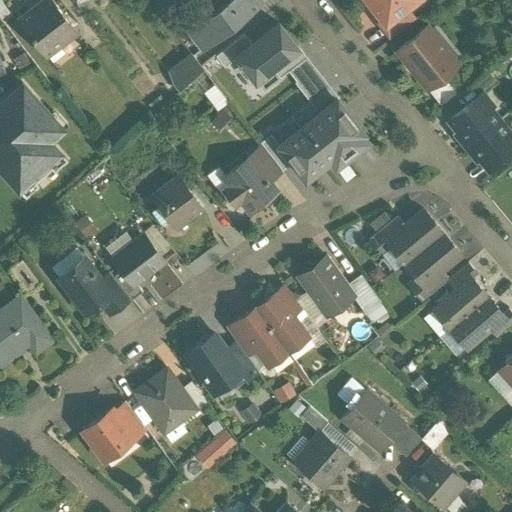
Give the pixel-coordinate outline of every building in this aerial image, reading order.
[(52,0),(43,0),(18,20),(45,55),(76,31),(52,0)] [(226,0),(191,27),(206,46),(262,2),(260,0),(226,0)] [(367,0),(385,22),(413,0),(367,0)] [(299,47),(279,21),(251,42),(234,55),(254,81),(256,79),(299,47)] [(458,64),(426,24),(397,48),(428,88),(458,64)] [(234,55),(251,42),(244,33),(215,55),(222,64),(234,55)] [(306,57),(299,47),(256,79),(264,89),(289,70),(306,57)] [(192,54),(173,68),(168,70),(173,83),(179,91),(204,69),(192,54)] [(320,111),(337,98),(306,57),(289,70),(320,111)] [(22,82),(0,101),(0,168),(26,197),(67,159),(50,140),(64,128),(22,82)] [(208,91),(218,107),(226,102),(217,86),(208,91)] [(479,96),(450,119),(470,143),(498,120),(479,96)] [(369,139),(337,98),(320,111),(278,144),(292,162),(305,178),(329,159),(334,166),(369,139)] [(511,149),(511,137),(498,120),(470,143),(489,168),(511,149)] [(260,142),(262,143),(277,163),(282,169),(292,162),(278,144),(270,134),(260,142)] [(262,143),(248,154),(264,174),(277,163),(262,143)] [(247,156),(228,171),(235,180),(229,186),(227,189),(227,193),(229,196),(231,198),(235,200),(238,199),(241,198),(250,210),(263,200),(262,198),(275,189),(264,174),(248,154),(246,155),(247,156)] [(346,182),(355,175),(346,164),(337,170),(346,182)] [(178,175),(152,193),(175,226),(184,220),(186,220),(192,217),(192,214),(201,207),(178,175)] [(460,253),(423,208),(404,224),(386,239),(391,246),(417,277),(422,284),(441,268),(460,253)] [(397,214),(369,237),(382,253),(391,246),(386,239),(404,224),(397,214)] [(143,234),(114,256),(123,267),(134,281),(134,280),(162,259),(143,234)] [(353,295),(324,255),(297,274),(326,314),(353,295)] [(84,256),(59,276),(86,310),(98,301),(99,300),(110,291),(99,277),(100,277),(84,256)] [(39,281),(21,257),(9,267),(26,291),(39,281)] [(449,278),(446,280),(454,288),(468,275),(470,277),(476,272),(468,262),(449,278)] [(123,267),(113,275),(131,298),(142,290),(134,280),(134,281),(123,267)] [(441,268),(422,284),(417,277),(408,284),(421,300),(446,280),(449,278),(441,268)] [(113,275),(109,270),(100,277),(99,277),(110,291),(99,300),(98,301),(109,315),(131,298),(113,275)] [(454,288),(432,306),(450,327),(486,296),(470,277),(468,275),(454,288)] [(362,276),(351,284),(366,305),(377,297),(362,276)] [(300,305),(285,284),(274,293),(289,313),(300,305)] [(274,293),(273,292),(256,305),(287,349),(305,336),(289,313),(274,293)] [(19,293),(0,307),(0,364),(29,342),(35,350),(52,338),(19,293)] [(486,296),(450,327),(466,345),(487,327),(502,314),(500,313),(486,296)] [(287,349),(256,305),(236,319),(237,321),(252,341),(268,363),(287,349)] [(502,314),(487,327),(495,337),(511,322),(511,313),(507,307),(500,313),(502,314)] [(252,341),(237,321),(227,328),(236,340),(242,348),(252,341)] [(225,348),(214,332),(186,352),(214,391),(240,372),(242,371),(225,348)] [(236,340),(225,348),(242,371),(240,372),(245,379),(258,369),(242,348),(236,340)] [(511,354),(508,353),(503,358),(504,364),(498,369),(511,384),(511,354)] [(182,387),(167,367),(135,391),(164,431),(195,409),(191,404),(193,403),(182,387)] [(191,380),(182,387),(193,403),(191,404),(195,409),(206,401),(191,380)] [(403,421),(365,388),(341,416),(379,449),(387,440),(403,421)] [(145,427),(127,401),(114,410),(133,436),(145,427)] [(327,420),(309,404),(300,414),(319,429),(327,420)] [(112,407),(82,428),(104,457),(133,436),(114,410),(112,407)] [(421,437),(430,445),(448,425),(439,417),(421,437)] [(403,421),(387,440),(405,455),(421,437),(403,421)] [(196,453),(209,466),(237,440),(224,426),(196,453)] [(319,430),(310,440),(311,442),(296,460),(323,484),(349,454),(319,430)] [(433,454),(422,467),(416,468),(416,473),(413,478),(442,503),(463,480),(433,454)] [(297,511),(287,502),(277,511),(297,511)]
